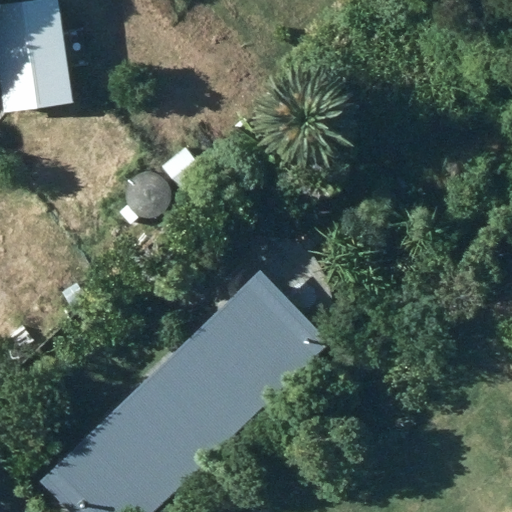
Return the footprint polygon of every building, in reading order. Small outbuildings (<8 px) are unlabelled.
[(0,58),(0,75),(60,122),(88,87),(19,34),(0,58)] [(191,149),(167,169),(189,195),(212,174),(191,149)] [(114,230),(76,263),(99,290),(138,256),(114,230)] [(0,367),(57,307),(24,277),(42,258),(21,238),(7,253),(0,246),(0,367)] [(77,511),(167,511),(339,346),(271,275),(52,485),(77,511)]
